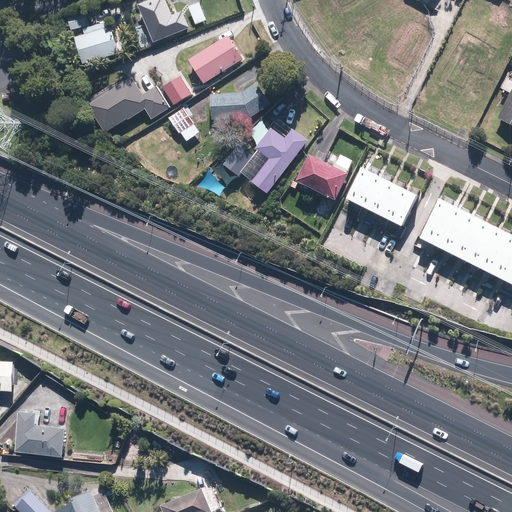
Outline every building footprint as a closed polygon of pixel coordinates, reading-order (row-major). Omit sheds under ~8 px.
[(159,0),(139,8),(154,44),(189,31),(182,14),(171,18),(164,0),(159,0)] [(331,0),(338,15),(371,0),(331,0)] [(200,2),(187,8),(195,26),(208,20),(200,2)] [(434,12),(415,3),(410,14),(428,23),(434,12)] [(87,14),(68,19),(71,31),(90,26),(87,14)] [(434,33),(406,19),(384,63),(412,77),(434,33)] [(74,34),(82,66),(119,56),(110,24),(74,34)] [(507,61),(511,48),(511,36),(505,33),(495,55),(507,61)] [(189,62),(203,85),(242,61),(227,38),(189,62)] [(493,63),(455,43),(433,84),(460,99),(473,74),(484,80),(493,63)] [(191,95),(180,77),(162,88),(173,106),(191,95)] [(142,95),(131,78),(91,102),(92,105),(88,107),(104,133),(144,109),(151,120),(169,109),(155,87),(142,95)] [(255,85),(242,94),(210,96),(211,121),(250,119),(270,105),(255,85)] [(511,88),(497,119),(511,126),(511,88)] [(194,125),(183,109),(168,119),(178,135),(180,134),(186,142),(199,134),(193,125),(194,125)] [(252,183),(267,195),(307,142),(292,131),(285,141),(271,130),(255,151),(269,161),(252,183)] [(238,148),(223,166),(237,177),(252,159),(238,148)] [(308,157),(296,183),(334,202),(347,176),(308,157)] [(364,201),(378,173),(365,167),(350,195),(364,201)] [(377,208),(391,180),(378,173),(364,201),(377,208)] [(390,215),(405,187),(391,180),(377,208),(390,215)] [(404,221),(418,193),(405,187),(390,215),(404,221)] [(442,195),(421,235),(435,242),(456,202),(442,195)] [(456,202),(435,242),(450,249),(470,210),(456,202)] [(361,264),(383,215),(367,207),(365,212),(348,204),(335,232),(348,238),(340,255),(361,264)] [(470,210),(450,249),(464,257),(484,217),(470,210)] [(484,217),(464,257),(478,264),(498,224),(484,217)] [(511,231),(498,224),(478,264),(492,271),(511,232),(511,231)] [(511,232),(492,271),(506,279),(511,267),(511,232)] [(0,392),(12,393),(13,363),(0,362),(0,392)] [(15,453),(62,458),(65,430),(35,427),(36,414),(20,412),(15,453)] [(218,511),(219,511),(210,490),(202,493),(201,491),(160,508),(161,511),(218,511)] [(47,511),(28,492),(13,507),(17,511),(47,511)] [(71,508),(61,511),(111,511),(105,494),(92,499),(91,495),(72,502),(73,506),(71,507),(71,508)]
